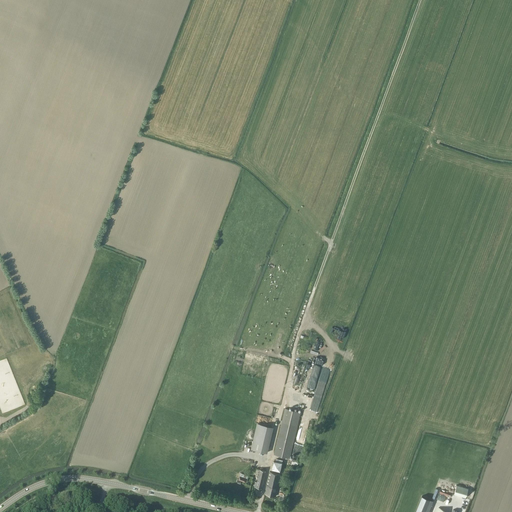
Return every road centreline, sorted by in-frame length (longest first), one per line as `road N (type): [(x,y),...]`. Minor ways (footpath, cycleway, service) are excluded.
road 1 (tertiary): [(0,509),(48,481),(73,477),(239,511)]
road 2 (unknown): [(188,500),(198,475),(217,460),(267,458),(278,419)]
